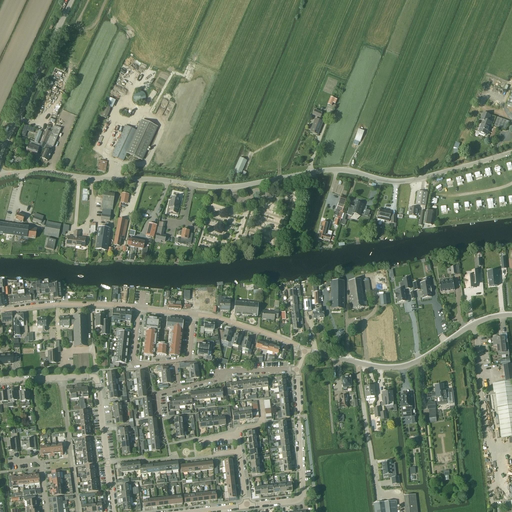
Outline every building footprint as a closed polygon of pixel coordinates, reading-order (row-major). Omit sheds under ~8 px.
[(327,104),(331,106),(332,103),(335,104),(336,100),(330,97),(327,104)] [(490,116),(489,116),(483,113),(481,120),(483,120),(479,132),(486,134),(491,123),(487,121),(489,116),(490,116)] [(506,130),(509,122),(498,117),(495,125),(506,130)] [(317,135),(322,122),(315,119),(310,132),(317,135)] [(157,127),(142,120),(137,131),(126,154),(141,161),(157,127)] [(53,147),(61,129),(54,126),(46,144),(51,146),(53,147)] [(137,131),(126,126),(111,156),(123,161),(126,154),(137,131)] [(364,132),(358,129),(354,140),(360,142),(364,132)] [(45,143),(50,131),(46,130),(41,142),(45,143)] [(36,157),(39,148),(29,144),(25,153),(36,157)] [(45,150),(41,158),(47,161),(51,152),(49,151),(51,146),(46,144),(44,145),(43,149),(45,150)] [(9,158),(7,163),(18,167),(20,162),(14,160),(9,158)] [(240,175),(246,161),(240,158),(233,173),(240,175)] [(105,172),(107,162),(99,160),(97,171),(105,172)] [(425,206),(427,193),(417,192),(415,205),(425,206)] [(112,210),(114,194),(103,193),(101,208),(112,210)] [(170,202),(169,208),(170,208),(169,212),(176,213),(177,209),(178,209),(179,202),(178,202),(179,198),(172,197),(171,202),(170,202)] [(359,216),(363,205),(355,203),(354,207),(349,206),(347,215),(351,216),(351,214),(359,216)] [(409,208),(408,216),(416,217),(417,212),(419,212),(419,209),(417,209),(409,208)] [(377,217),(377,219),(388,222),(389,220),(391,212),(379,209),(377,217)] [(432,225),(434,212),(426,211),(424,224),(432,225)] [(17,214),(15,219),(23,222),(24,217),(24,216),(17,214)] [(43,225),(45,221),(42,220),(43,216),(35,214),(32,221),(43,225)] [(124,239),(127,221),(119,219),(113,245),(120,246),(121,239),(124,239)] [(58,238),(61,224),(46,222),(44,235),(58,238)] [(322,222),(320,233),(321,233),(321,234),(330,237),(327,236),(330,223),(324,222),(322,222)] [(0,233),(35,239),(36,230),(28,228),(28,227),(0,223),(0,233)] [(149,223),(146,236),(153,238),(156,225),(149,223)] [(106,251),(109,229),(99,228),(96,249),(106,251)] [(156,234),(155,240),(165,242),(166,236),(163,235),(165,229),(164,229),(158,228),(157,234),(156,234)] [(181,239),(180,241),(187,242),(187,243),(191,244),(193,234),(189,233),(189,231),(182,230),(181,238),(181,239)] [(66,245),(75,246),(77,232),(74,231),(73,237),(67,236),(66,245)] [(77,232),(75,246),(84,247),(85,238),(79,238),(80,232),(77,232)] [(321,233),(320,233),(318,239),(329,242),(330,237),(321,234),(321,233)] [(53,250),(55,241),(47,239),(45,249),(53,250)] [(127,245),(127,246),(130,247),(137,248),(138,241),(132,240),(128,239),(127,245)] [(138,241),(137,248),(143,249),(142,254),(146,255),(148,248),(144,247),(145,242),(138,241)] [(488,272),(489,287),(498,286),(497,282),(499,282),(498,270),(498,272),(488,272)] [(468,276),(468,280),(466,280),(467,288),(476,288),(475,284),(479,284),(479,282),(478,271),(473,272),(473,275),(468,276)] [(387,289),(386,282),(385,277),(385,274),(374,275),(377,290),(387,289)] [(418,280),(412,281),(414,288),(419,288),(421,299),(432,297),(429,280),(431,280),(430,274),(428,274),(422,275),(423,281),(418,282),(418,280)] [(400,289),(395,290),(396,294),(394,294),(395,299),(396,298),(397,303),(405,301),(403,290),(404,290),(410,289),(408,278),(403,279),(403,283),(399,283),(400,289)] [(360,280),(354,281),(355,290),(357,290),(358,298),(357,299),(357,303),(358,303),(359,308),(364,308),(364,307),(367,307),(366,302),(363,302),(363,301),(362,297),(360,280)] [(440,282),(441,292),(455,290),(453,280),(440,282)] [(331,309),(344,309),(344,281),(331,281),(331,309)] [(352,309),(359,308),(358,303),(357,303),(357,299),(358,298),(357,290),(355,290),(354,281),(348,282),(352,309)] [(363,294),(370,293),(368,281),(362,282),(363,294)] [(48,285),(49,293),(53,293),(54,299),(61,299),(60,283),(53,284),(48,285)] [(36,298),(37,297),(36,286),(36,284),(30,285),(30,287),(33,287),(33,289),(29,289),(29,292),(24,292),(24,295),(25,302),(31,301),(35,301),(35,299),(36,298)] [(42,294),(49,293),(48,285),(36,286),(37,297),(43,297),(42,294)] [(290,298),(296,297),(300,297),(299,287),(293,288),(293,290),(289,290),(290,298)] [(17,296),(9,297),(9,303),(9,304),(13,303),(13,304),(19,303),(19,302),(19,296),(18,294),(17,295),(17,296)] [(205,294),(197,294),(197,307),(205,307),(205,303),(211,303),(211,298),(205,298),(205,294)] [(221,307),(221,310),(220,311),(229,311),(230,301),(221,301),(221,296),(218,296),(217,307),(221,307)] [(380,306),(386,305),(391,305),(390,296),(385,296),(379,297),(380,306)] [(175,299),(168,299),(167,309),(181,309),(181,305),(180,305),(181,302),(174,301),(175,299)] [(245,316),(246,302),(235,301),(234,315),(245,316)] [(258,304),(246,302),(245,316),(257,317),(258,304)] [(297,305),(297,306),(291,306),(291,314),(297,313),(297,310),(301,310),(301,305),(297,305)] [(275,310),(274,310),(274,312),(263,311),(262,319),(274,320),(274,318),(278,318),(278,310),(275,310)] [(322,310),(314,310),(314,312),(313,312),(313,313),(312,313),(313,319),(323,318),(323,312),(322,312),(322,310)] [(133,311),(126,311),(125,317),(125,322),(129,322),(129,324),(130,324),(132,324),(133,311)] [(12,313),(1,314),(2,324),(10,323),(12,323),(13,323),(12,313)] [(19,323),(23,322),(22,314),(16,315),(16,316),(13,316),(14,336),(20,335),(19,323)] [(96,315),(96,327),(102,327),(102,329),(103,329),(103,335),(108,335),(108,321),(104,321),(104,315),(96,315)] [(74,347),(87,347),(86,316),(73,316),(73,318),(69,318),(58,318),(59,327),(69,326),(69,324),(73,324),(74,347)] [(46,318),(40,319),(39,318),(38,318),(37,319),(36,319),(37,327),(42,327),(43,331),(46,331),(46,318)] [(143,355),(154,357),(156,333),(156,330),(159,330),(161,320),(156,319),(149,318),(149,319),(144,318),(143,329),(146,329),(146,332),(143,355)] [(167,319),(166,329),(171,330),(168,356),(179,357),(183,320),(167,319)] [(200,333),(203,334),(204,329),(214,330),(214,324),(204,323),(204,327),(200,327),(200,333)] [(115,337),(118,337),(128,338),(129,333),(122,332),(123,329),(116,328),(115,337)] [(231,348),(232,345),(233,340),(230,339),(231,333),(225,331),(222,341),(228,343),(227,347),(231,348)] [(232,345),(238,346),(237,351),(241,352),(242,348),(243,343),(240,343),(241,336),(234,335),(233,340),(232,345)] [(505,336),(493,338),(494,346),(497,345),(498,353),(498,356),(509,355),(507,340),(505,340),(505,336)] [(243,343),(242,348),(245,349),(248,350),(247,353),(247,354),(250,355),(252,351),(253,345),(250,344),(251,340),(244,338),(243,343)] [(198,349),(208,351),(211,351),(211,345),(213,345),(213,342),(207,341),(207,344),(199,343),(198,349)] [(156,355),(166,356),(167,347),(157,346),(156,355)] [(272,353),(272,355),(274,356),(275,353),(278,354),(280,347),(274,346),(272,353)] [(208,351),(198,349),(197,355),(205,356),(205,360),(211,360),(212,357),(208,356),(208,351)] [(57,363),(56,352),(48,352),(49,364),(57,363)] [(13,362),(17,362),(16,356),(13,356),(13,355),(0,355),(0,365),(3,365),(2,364),(13,363),(13,362)] [(126,359),(116,357),(113,357),(112,366),(119,366),(119,363),(126,364),(126,359)] [(197,362),(184,364),(184,368),(190,368),(190,373),(199,372),(198,365),(197,365),(197,362)] [(163,365),(156,366),(156,368),(156,373),(161,372),(162,378),(170,377),(169,371),(168,371),(168,367),(164,368),(163,365)] [(506,381),(511,380),(511,368),(511,365),(503,366),(506,381)] [(199,378),(199,372),(190,373),(191,379),(186,380),(186,383),(194,382),(193,379),(199,378)] [(277,384),(278,387),(286,386),(285,381),(286,381),(285,376),(277,377),(277,380),(271,381),(272,385),(277,384)] [(350,379),(350,378),(349,378),(349,377),(349,376),(348,376),(347,376),(346,376),(345,377),(345,378),(342,378),(343,391),(347,390),(351,389),(350,379)] [(171,384),(170,377),(162,378),(163,384),(159,385),(159,388),(168,387),(168,384),(171,384)] [(503,438),(511,436),(511,386),(511,381),(493,384),(494,393),(497,392),(503,438)] [(230,388),(227,389),(228,396),(231,396),(231,392),(232,392),(236,391),(237,391),(236,383),(233,384),(230,384),(230,388)] [(373,386),(364,387),(365,398),(366,400),(375,398),(374,394),(376,394),(375,390),(374,390),(374,388),(373,386)] [(452,390),(443,392),(442,386),(435,386),(435,394),(431,394),(432,397),(436,396),(437,403),(446,402),(446,404),(454,403),(452,390)] [(70,399),(79,398),(78,389),(76,390),(76,388),(73,389),(72,387),(66,387),(67,392),(70,392),(70,399)] [(78,389),(79,398),(89,397),(87,387),(81,388),(81,389),(78,389)] [(325,388),(317,389),(318,397),(321,397),(322,400),(326,399),(325,388)] [(7,391),(8,403),(9,407),(13,407),(13,403),(14,403),(14,401),(17,401),(16,392),(13,392),(13,390),(7,391)] [(223,400),(226,400),(225,391),(222,392),(222,390),(216,390),(217,399),(223,398),(223,400)] [(2,404),(8,403),(7,391),(1,392),(1,394),(0,393),(0,402),(2,402),(2,404)] [(22,391),(19,392),(20,404),(21,407),(26,407),(25,403),(27,403),(26,401),(29,401),(28,393),(25,393),(22,393),(22,391)] [(387,403),(393,403),(392,392),(382,393),(383,406),(388,406),(387,403)] [(400,395),(401,403),(400,403),(401,411),(406,410),(407,417),(411,417),(412,417),(411,410),(412,410),(411,402),(410,402),(409,399),(410,399),(409,394),(407,394),(403,394),(403,395),(400,395)] [(173,407),(179,407),(179,398),(172,399),(172,402),(169,403),(170,410),(173,410),(173,407)] [(228,420),(227,413),(224,413),(224,417),(218,418),(219,426),(225,425),(225,420),(228,420)] [(200,428),(206,428),(206,419),(199,420),(199,415),(195,415),(196,423),(199,422),(200,428)] [(26,440),(22,440),(22,446),(26,445),(27,449),(32,448),(33,451),(36,450),(35,436),(31,437),(31,439),(26,440)] [(14,453),(17,452),(16,437),(12,438),(12,440),(7,441),(8,451),(14,451),(14,453)] [(354,471),(362,470),(360,454),(352,455),(354,471)] [(396,473),(395,465),(391,465),(391,462),(390,462),(382,462),(383,463),(384,475),(386,475),(392,475),(392,473),(396,473)] [(128,472),(127,464),(121,465),(121,469),(118,470),(119,477),(122,477),(121,473),(128,472)] [(49,478),(49,480),(60,479),(59,471),(51,471),(52,474),(51,475),(51,478),(49,478)] [(417,511),(415,495),(403,496),(405,511),(417,511)] [(26,501),(27,507),(37,506),(36,500),(35,500),(35,496),(23,497),(24,502),(26,501)] [(99,504),(96,504),(97,511),(102,511),(102,508),(105,508),(105,502),(101,502),(101,500),(99,500),(99,504)] [(396,511),(396,501),(372,503),(372,511),(396,511)] [(123,505),(124,511),(131,510),(131,506),(137,505),(137,510),(140,509),(140,503),(137,503),(131,504),(123,505)]
